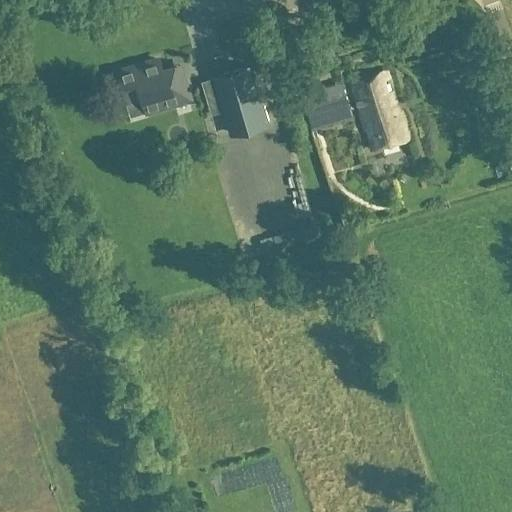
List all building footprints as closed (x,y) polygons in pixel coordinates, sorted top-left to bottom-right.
[(145,112),(189,99),(183,78),(178,80),(174,69),(162,73),(158,61),(117,73),(126,102),(140,98),(145,112)] [(217,79),(231,128),(262,119),(247,69),(217,79)] [(385,74),(350,84),(371,152),(406,142),(396,108),(395,108),(385,74)] [(301,97),(309,123),(317,120),(348,112),(340,85),(301,97)] [(265,153),(274,183),(296,176),(286,146),(265,153)]
